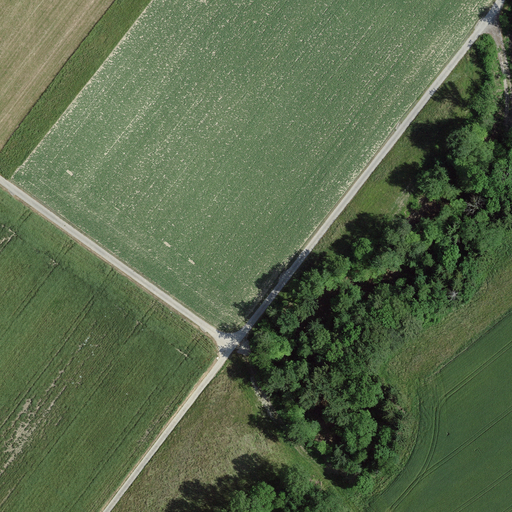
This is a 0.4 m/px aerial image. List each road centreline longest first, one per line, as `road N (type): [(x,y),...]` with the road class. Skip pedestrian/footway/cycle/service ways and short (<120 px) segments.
road 1 (track): [(107,511),(502,0)]
road 2 (track): [(234,344),(0,177)]
road 3 (track): [(234,344),(284,429),(358,511)]
